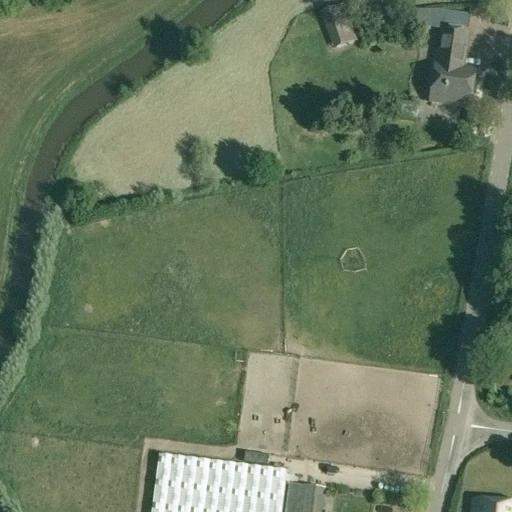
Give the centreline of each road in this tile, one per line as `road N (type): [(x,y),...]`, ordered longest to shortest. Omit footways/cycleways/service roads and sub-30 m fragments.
road 1 (unclassified): [(458,424),(511,72)]
road 2 (track): [(158,0),(68,67),(14,143),(0,211)]
